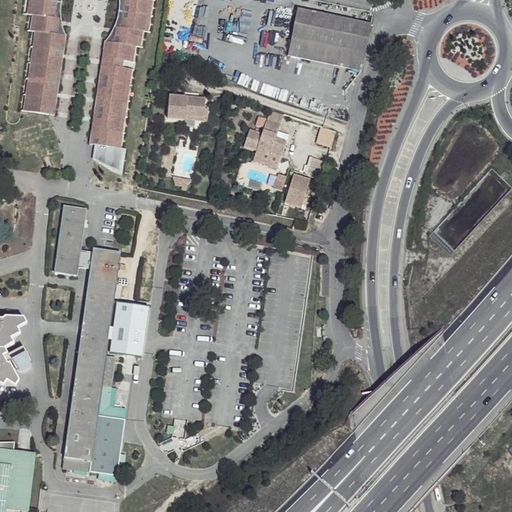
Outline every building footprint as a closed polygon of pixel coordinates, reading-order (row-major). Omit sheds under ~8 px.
[(32,0),(29,19),(31,20),(35,20),(32,36),(34,36),(38,37),(26,117),(44,119),(56,39),(51,39),(53,23),(48,22),(50,0),(123,0),(124,1),(129,1),(124,33),(119,32),(117,48),(112,47),(110,64),(128,66),(130,50),(134,51),(135,51),(137,35),(141,35),(142,36),(147,3),(145,3),(142,3),(142,0),(32,0)] [(44,119),(53,120),(64,40),(62,35),(60,28),(59,23),(59,17),(59,11),(60,5),(61,2),(61,0),(117,0),(118,2),(118,7),(117,10),(117,16),(116,20),(114,26),(112,32),(109,38),(107,42),(105,45),(104,46),(100,69),(89,149),(94,150),(93,163),(96,165),(97,156),(99,157),(100,150),(98,150),(109,71),(127,73),(130,74),(131,67),(128,66),(110,64),(112,47),(117,48),(119,32),(124,33),(129,1),(124,1),(123,0),(50,0),(48,22),(53,23),(51,39),(56,39),(44,119)] [(151,4),(147,3),(142,36),(146,36),(151,4)] [(372,25),(299,10),(290,56),(354,69),(362,70),(372,25)] [(38,37),(34,36),(23,116),(26,117),(38,37)] [(127,73),(109,71),(98,150),(100,150),(99,157),(97,156),(96,165),(100,168),(104,170),(109,172),(113,174),(118,175),(122,153),(119,152),(116,152),(127,73)] [(130,74),(127,73),(116,152),(119,152),(130,74)] [(200,99),(168,97),(166,121),(183,122),(184,118),(199,119),(199,110),(200,99)] [(205,110),(199,110),(199,119),(184,118),(183,122),(204,122),(205,110)] [(245,132),(240,149),(279,161),(284,143),(272,140),(277,125),(263,121),(259,136),(245,132)] [(17,132),(23,153),(27,157),(34,154),(36,162),(45,160),(42,152),(48,151),(49,157),(62,153),(54,127),(42,130),(41,125),(17,132)] [(279,161),(240,149),(239,155),(277,166),(279,161)] [(321,178),(325,161),(312,158),(307,174),(321,178)] [(284,179),(276,176),(272,191),(280,193),(284,179)] [(308,180),(291,176),(283,204),(300,209),(308,180)] [(65,473),(119,479),(124,447),(126,411),(111,410),(118,359),(107,357),(108,352),(115,303),(122,257),(93,252),(93,259),(81,257),(83,248),(87,212),(65,208),(55,274),(77,278),(79,271),(91,272),(77,372),(65,473)] [(149,308),(115,303),(108,352),(142,357),(149,308)] [(0,390),(4,393),(7,388),(14,392),(18,387),(12,371),(6,369),(3,360),(7,357),(5,352),(11,348),(8,342),(19,337),(17,332),(25,327),(23,321),(20,320),(5,319),(3,323),(0,322),(0,390)] [(0,511),(4,511),(5,508),(28,511),(34,455),(13,452),(14,443),(0,443),(0,511)]
